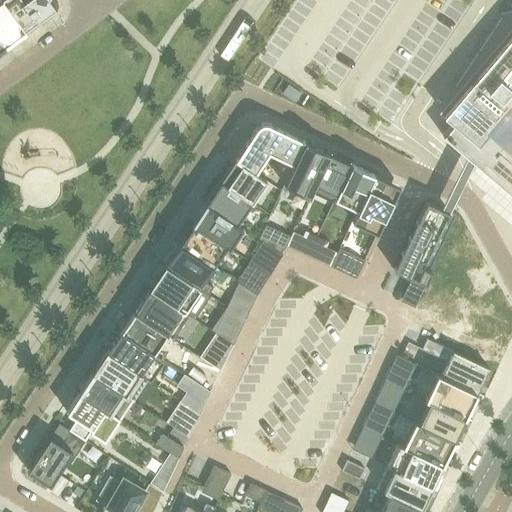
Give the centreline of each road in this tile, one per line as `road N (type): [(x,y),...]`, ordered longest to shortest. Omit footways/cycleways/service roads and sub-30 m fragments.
road 1 (residential): [(511,276),(457,192),(262,99),(242,101),(0,461)]
road 2 (residential): [(369,291),(298,260),(202,442),(318,497),(408,310),(381,298)]
road 3 (residential): [(0,83),(98,9)]
